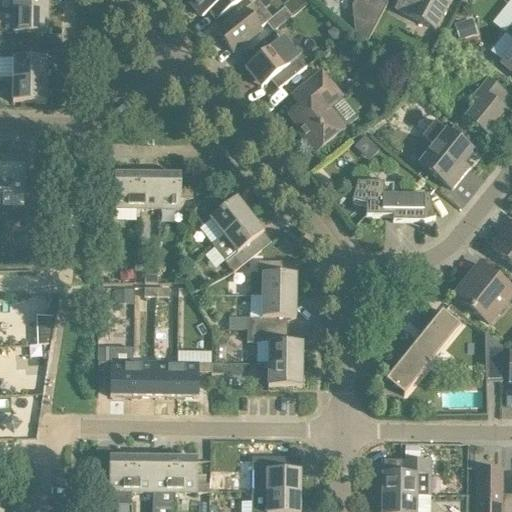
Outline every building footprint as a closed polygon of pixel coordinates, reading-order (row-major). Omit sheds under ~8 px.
[(13,0),(13,14),(47,14),(46,0),(13,0)] [(189,0),(197,10),(198,9),(203,16),(201,17),(201,18),(208,13),(215,22),(242,0),(189,0)] [(284,9),(291,18),(306,6),(301,0),(292,0),(283,7),(284,9)] [(352,40),(363,50),(386,6),(378,2),(378,0),(355,0),(351,8),(354,36),(352,40)] [(400,0),(395,11),(434,32),(450,0),(400,0)] [(260,32),(259,31),(266,25),(273,34),(292,19),(284,9),(271,20),(256,2),(216,34),(232,54),(260,32)] [(47,14),(13,14),(0,13),(0,47),(34,48),(35,36),(46,36),(47,14)] [(459,41),(476,36),(472,20),(454,26),(459,41)] [(511,74),(511,24),(504,35),(511,41),(511,51),(501,65),(511,74)] [(326,36),(334,46),(343,38),(335,29),(326,36)] [(245,69),(261,90),(270,82),(278,92),(306,69),(283,40),(273,48),(273,47),(245,69)] [(353,65),(352,51),(352,42),(340,43),(341,65),(353,65)] [(0,81),(12,82),(46,83),(46,60),(34,60),(34,48),(0,47),(0,81)] [(384,65),(390,69),(394,62),(387,58),(384,65)] [(476,84),(487,70),(472,58),(465,67),(468,69),(463,74),(476,84)] [(342,98),(341,97),(321,73),(290,97),(299,109),(288,118),(305,139),(302,141),(314,156),(343,132),(326,111),(342,98)] [(46,105),(46,83),(12,82),(12,104),(46,105)] [(511,102),(487,83),(469,106),(473,110),(464,121),(491,142),(510,118),(498,108),(505,99),(511,104),(511,102)] [(461,165),(472,152),(435,122),(422,138),(434,148),(419,166),(451,192),(468,170),(461,165)] [(449,134),(459,142),(464,136),(454,127),(449,134)] [(24,187),(25,162),(3,161),(2,196),(36,196),(37,187),(24,187)] [(101,211),(135,211),(136,177),(114,177),(113,202),(101,202),(101,211)] [(136,177),(135,211),(158,212),(158,177),(136,177)] [(158,177),(158,212),(180,212),(180,201),(192,201),(192,193),(180,192),(180,178),(158,177)] [(350,203),(335,186),(329,191),(343,208),(350,203)] [(423,199),(392,198),(393,186),(357,186),(352,204),(366,208),(365,219),(392,220),(392,225),(423,225),(423,199)] [(223,239),(249,218),(235,200),(225,209),(209,189),(192,216),(202,228),(210,222),(223,239)] [(249,218),(223,239),(211,248),(233,275),(262,252),(254,242),(263,235),(249,218)] [(491,251),(511,268),(511,231),(509,229),(491,251)] [(22,252),(6,252),(6,268),(22,267),(22,252)] [(280,264),(257,264),(257,276),(250,276),(249,298),(262,298),(295,299),(295,277),(280,276),(280,264)] [(511,293),(479,267),(454,298),(489,326),(511,296),(511,293)] [(144,277),(144,286),(157,286),(157,277),(144,277)] [(156,300),(156,291),(144,291),(144,299),(156,300)] [(156,291),(156,300),(169,300),(169,291),(156,291)] [(114,293),(114,307),(132,306),(132,293),(114,293)] [(246,332),(284,333),(284,321),(295,321),(295,299),(262,298),(249,298),(249,320),(246,320),(246,332)] [(405,394),(403,398),(460,328),(441,313),(385,383),(386,384),(388,380),(405,394)] [(53,319),(36,318),(37,347),(49,347),(53,319)] [(256,367),(268,367),(301,367),(302,345),(283,345),(284,333),(246,332),(246,345),(256,345),(256,367)] [(484,337),(485,385),(501,385),(501,350),(485,336),(484,337)] [(132,365),(132,399),(154,400),(154,365),(153,365),(154,352),(133,352),(133,365),(132,365)] [(98,365),(97,373),(110,374),(109,399),(132,399),(132,365),(129,365),(129,355),(113,355),(113,365),(98,365)] [(154,365),(154,400),(176,400),(176,366),(154,365)] [(176,366),(176,400),(198,400),(198,375),(211,375),(211,366),(176,366)] [(211,366),(211,375),(211,376),(223,377),(223,366),(211,366)] [(301,390),(301,367),(268,367),(268,389),(301,390)] [(415,458),(415,449),(404,449),(404,458),(415,458)] [(130,507),(130,495),(131,460),(109,460),(108,472),(95,472),(95,507),(130,507)] [(131,460),(130,495),(152,495),(153,461),(131,460)] [(288,461),(251,460),(251,494),(266,495),(299,495),(300,473),(288,473),(288,461)] [(153,461),(152,495),(152,508),(174,508),(174,496),(175,461),(153,461)] [(175,461),(174,496),(209,496),(209,487),(197,487),(197,461),(175,461)] [(381,498),(416,498),(430,499),(430,463),(400,463),(400,464),(401,464),(401,476),(382,476),(381,498)] [(475,511),(511,511),(511,497),(502,498),(502,472),(476,471),(475,511)] [(250,511),(299,511),(299,495),(266,495),(251,494),(250,511)] [(415,511),(416,498),(381,498),(380,511),(415,511)]
